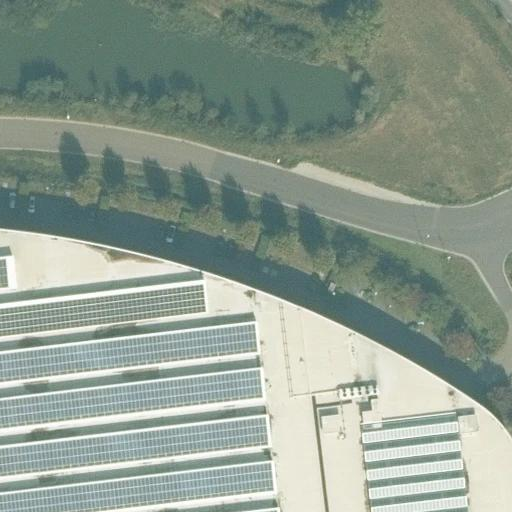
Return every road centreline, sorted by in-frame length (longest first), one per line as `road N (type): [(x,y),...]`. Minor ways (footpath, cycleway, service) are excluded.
road 1 (unknown): [(0,231),(182,264),(266,291),(448,381),(478,374),(511,328)]
road 2 (unclassified): [(481,229),(357,213),(115,143),(0,134)]
